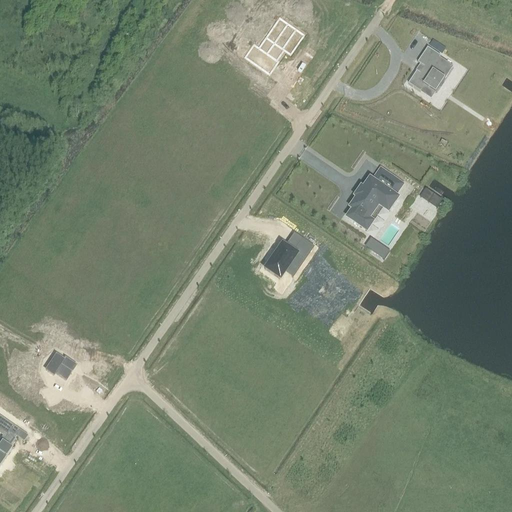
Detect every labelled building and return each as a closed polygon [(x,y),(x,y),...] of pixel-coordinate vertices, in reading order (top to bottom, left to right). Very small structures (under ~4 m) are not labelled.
[(253,44),(244,58),(270,76),(279,62),(277,61),(284,51),(291,56),(305,36),(280,18),(265,38),(266,39),(259,48),(253,44)] [(417,72),(409,84),(420,92),(425,85),(436,93),(453,67),(440,57),(440,56),(432,50),(428,47),(418,62),(421,64),(422,65),(424,67),(420,74),(417,72)] [(194,133),(193,132),(191,136),(201,143),(208,137),(206,136),(216,122),(214,110),(209,83),(198,74),(196,76),(197,77),(193,83),(192,83),(200,92),(204,118),(194,133)] [(282,95),(292,102),(295,97),(286,90),(282,95)] [(149,160),(140,173),(177,199),(186,186),(149,160)] [(354,210),(348,218),(367,231),(373,223),(369,220),(379,206),(389,212),(398,199),(394,197),(402,185),(387,175),(379,186),(371,180),(364,190),(362,189),(356,197),(358,199),(351,208),(354,210)] [(282,245),(265,270),(280,280),(290,265),(297,270),(313,248),(302,241),(294,253),(282,245)] [(381,246),(375,255),(380,258),(385,249),(381,246)] [(54,352),(41,371),(51,378),(52,376),(65,384),(78,366),(64,356),(63,358),(54,352)] [(42,399),(50,405),(56,396),(48,390),(42,399)] [(0,465),(11,449),(7,446),(8,444),(9,445),(13,440),(13,439),(12,439),(14,436),(16,437),(20,431),(0,417),(0,430),(7,435),(2,443),(0,445),(0,465)]
